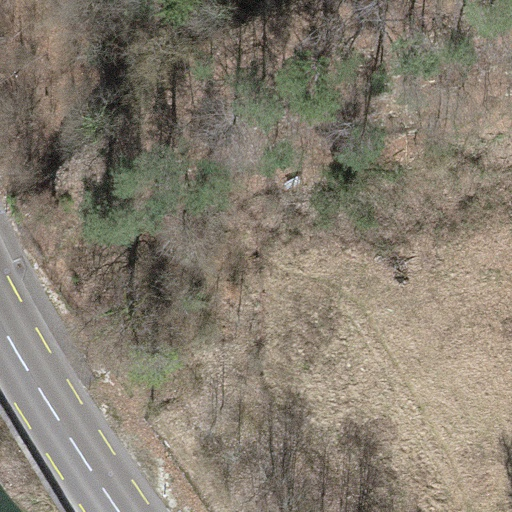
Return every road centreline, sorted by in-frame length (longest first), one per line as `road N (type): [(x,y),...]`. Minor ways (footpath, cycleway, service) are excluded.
road 1 (track): [(473,511),(456,456),(342,282)]
road 2 (primary): [(0,322),(122,511)]
